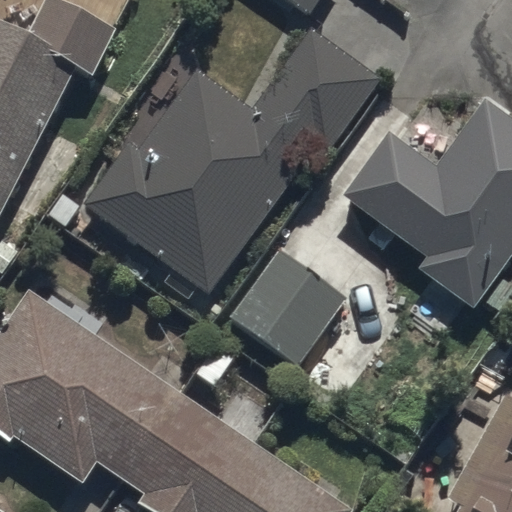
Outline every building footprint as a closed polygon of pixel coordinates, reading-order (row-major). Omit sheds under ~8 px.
[(278,0),(311,23),(327,0),(278,0)] [(0,240),(108,33),(51,4),(31,43),(0,26),(0,240)] [(89,213),(207,307),(385,84),(318,31),(254,111),(203,70),(89,213)] [(338,215),(477,317),(511,268),(511,111),(495,99),(439,175),(392,141),(338,215)] [(283,256),(232,324),(299,374),(350,306),(283,256)] [(161,511),(346,511),(31,298),(0,343),(0,441),(79,495),(97,468),(161,511)] [(386,357),(360,333),(325,369),(351,394),(386,357)] [(511,511),(511,389),(508,387),(444,511),(511,511)]
